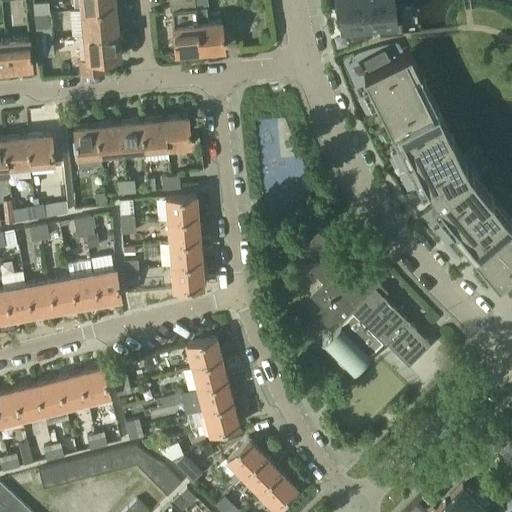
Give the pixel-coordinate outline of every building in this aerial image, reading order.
[(46,0),(33,1),(34,13),(35,13),(42,12),(49,11),(48,0),(46,0)] [(78,0),(80,8),(116,5),(115,0),(78,0)] [(167,0),(169,10),(171,9),(172,22),(174,51),(200,49),(194,0),(167,0)] [(206,0),(194,0),(200,49),(224,46),(221,17),(207,18),(206,6),(207,6),(206,0)] [(333,0),(335,9),(364,5),(363,0),(333,0)] [(399,1),(364,5),(367,33),(378,28),(380,32),(379,32),(379,34),(402,31),(399,1)] [(80,8),(82,34),(118,30),(116,5),(80,8)] [(364,5),(335,9),(336,24),(340,24),(340,28),(343,28),(348,41),(367,33),(364,5)] [(34,13),(36,39),(51,37),(50,25),(44,25),(42,12),(35,13),(34,13)] [(80,73),(105,70),(103,57),(121,55),(118,30),(82,34),(85,58),(78,58),(80,73)] [(3,38),(6,69),(31,66),(28,35),(3,38)] [(57,51),(52,51),(47,51),(47,48),(52,47),(51,37),(36,39),(37,48),(40,74),(58,72),(57,51)] [(431,203),(498,283),(511,271),(511,228),(463,169),(404,53),(363,73),(419,185),(427,181),(431,190),(438,197),(431,203)] [(163,115),(166,146),(190,144),(187,112),(163,115)] [(141,117),(144,148),(166,146),(163,115),(141,117)] [(118,119),(122,161),(123,161),(122,150),(144,148),(141,117),(118,119)] [(96,121),(99,153),(114,152),(115,162),(122,161),(118,119),(96,121)] [(73,123),(76,155),(99,153),(96,121),(73,123)] [(27,132),(30,163),(53,161),(50,130),(27,132)] [(5,134),(8,165),(30,163),(27,132),(5,134)] [(0,134),(0,166),(8,165),(5,134),(0,134)] [(170,173),(171,187),(179,186),(178,172),(170,173)] [(160,174),(162,188),(171,187),(170,173),(160,174)] [(124,177),(125,191),(135,190),(133,176),(124,177)] [(117,192),(125,191),(124,177),(116,178),(117,192)] [(94,190),(95,204),(105,203),(105,201),(103,189),(94,190)] [(164,195),(166,215),(197,212),(196,192),(164,195)] [(11,197),(2,198),(5,221),(13,220),(11,197)] [(34,202),(35,216),(45,214),(42,201),(34,202)] [(16,206),(18,219),(35,216),(34,202),(16,206)] [(166,215),(168,237),(199,235),(197,212),(166,215)] [(84,215),(87,232),(93,231),(91,214),(84,215)] [(86,233),(87,232),(84,215),(73,217),(76,234),(86,233)] [(120,220),(121,231),(135,230),(134,218),(120,220)] [(38,223),(40,236),(49,235),(46,222),(38,223)] [(31,238),(40,236),(38,223),(29,225),(31,238)] [(14,228),(7,229),(10,244),(16,243),(14,228)] [(315,299),(322,306),(315,314),(331,330),(374,287),(316,229),(295,251),(324,280),(316,288),(320,293),(315,299)] [(88,246),(99,244),(96,230),(93,231),(87,232),(86,233),(88,246)] [(168,237),(170,261),(202,259),(199,235),(168,237)] [(137,257),(124,258),(124,267),(138,266),(137,257)] [(172,286),(190,285),(204,283),(202,259),(170,261),(172,286)] [(93,269),(98,300),(120,296),(115,265),(93,269)] [(138,266),(124,267),(125,276),(138,275),(138,266)] [(93,269),(71,273),(78,303),(98,300),(93,269)] [(48,277),(54,308),(78,303),(71,273),(48,277)] [(26,281),(32,312),(54,308),(48,277),(26,281)] [(3,286),(9,316),(32,312),(26,281),(3,286)] [(0,286),(0,317),(9,316),(3,286),(0,286)] [(374,287),(331,330),(320,341),(350,371),(357,364),(358,365),(360,365),(361,365),(362,364),(363,364),(363,363),(363,362),(363,361),(363,360),(362,359),(384,337),(408,360),(428,340),(374,287)] [(185,341),(190,363),(221,355),(215,334),(185,341)] [(190,363),(196,386),(227,377),(221,355),(190,363)] [(79,369),(87,399),(109,393),(102,363),(79,369)] [(57,374),(66,404),(87,399),(79,369),(57,374)] [(113,375),(115,383),(127,380),(125,372),(113,375)] [(35,380),(44,410),(66,404),(57,374),(35,380)] [(196,386),(201,407),(232,398),(227,377),(196,386)] [(13,386),(22,415),(44,410),(35,380),(13,386)] [(115,383),(118,392),(130,389),(127,380),(115,383)] [(0,388),(0,420),(22,415),(13,386),(0,388)] [(238,422),(232,398),(201,407),(207,430),(238,422)] [(125,418),(127,427),(140,423),(138,415),(125,418)] [(129,436),(140,433),(142,433),(140,423),(127,427),(129,436)] [(96,430),(99,444),(107,442),(103,428),(96,430)] [(86,432),(89,446),(99,444),(96,430),(86,432)] [(233,483),(242,474),(265,452),(248,435),(225,457),(236,467),(226,476),(233,483)] [(53,441),(57,455),(63,453),(60,439),(53,441)] [(18,443),(23,462),(33,460),(27,440),(18,443)] [(177,440),(157,449),(170,458),(183,452),(177,440)] [(42,443),(45,457),(57,455),(53,441),(42,443)] [(163,463),(134,442),(37,467),(42,486),(135,462),(166,493),(180,479),(163,463)] [(9,452),(13,465),(19,464),(16,450),(9,452)] [(0,461),(2,468),(13,465),(9,452),(0,453),(0,461)] [(265,452),(242,474),(257,489),(280,468),(265,452)] [(171,459),(191,479),(201,470),(185,453),(171,459)] [(280,468),(257,489),(274,506),(296,484),(280,468)] [(0,511),(33,511),(0,480),(0,511)] [(443,499),(431,511),(432,511),(486,511),(490,508),(487,505),(495,497),(479,481),(472,489),(464,481),(445,500),(443,499)] [(189,500),(195,494),(186,484),(179,491),(188,500),(189,500)] [(188,501),(188,500),(179,491),(171,499),(180,508),(183,508),(185,507),(186,506),(188,504),(188,503),(188,501)] [(136,496),(120,511),(147,511),(150,510),(136,496)] [(223,511),(242,511),(232,502),(223,511)] [(511,511),(511,503),(502,511),(511,511)]
